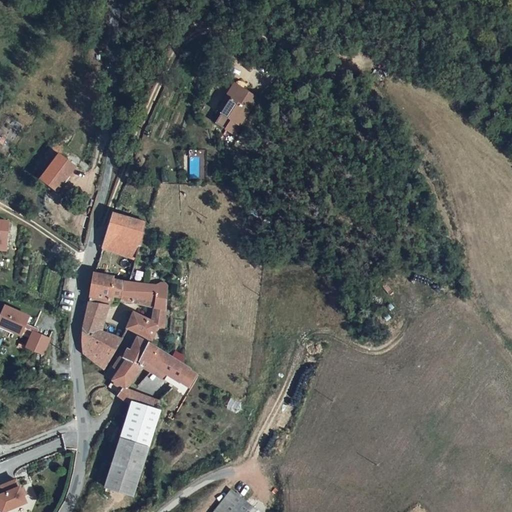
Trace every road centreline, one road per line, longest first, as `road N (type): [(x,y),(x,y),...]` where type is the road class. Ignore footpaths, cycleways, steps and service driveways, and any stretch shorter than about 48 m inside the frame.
road 1 (tertiary): [(58,511),(78,448),(75,309),(125,10),(133,0)]
road 2 (track): [(92,225),(111,206),(141,123),(186,40),(205,29),(275,38),(355,71)]
